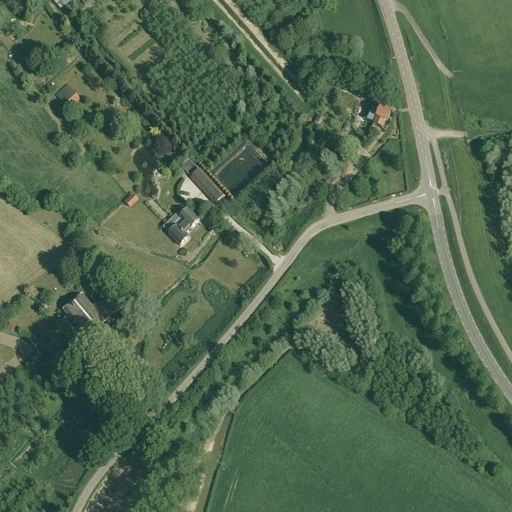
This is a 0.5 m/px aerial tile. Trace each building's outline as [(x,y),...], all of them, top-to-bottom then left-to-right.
[(52,0),(61,10),(73,0),(52,0)] [(356,82),(343,78),(339,88),(353,93),(356,82)] [(56,96),(69,110),(81,99),(68,85),(56,96)] [(389,113),(392,107),(383,103),(383,104),(373,99),(364,119),(383,127),(385,121),(387,122),(391,113),(389,113)] [(180,166),(189,175),(197,168),(188,159),(180,166)] [(192,179),(200,187),(208,179),(201,170),(192,179)] [(208,179),(200,187),(209,197),(217,189),(208,179)] [(177,215),(163,228),(177,244),(181,247),(188,240),(184,236),(199,221),(188,210),(180,218),(177,215)] [(63,311),(85,338),(118,311),(106,297),(93,308),(82,295),(63,311)] [(122,317),(129,326),(143,315),(136,306),(122,317)]
